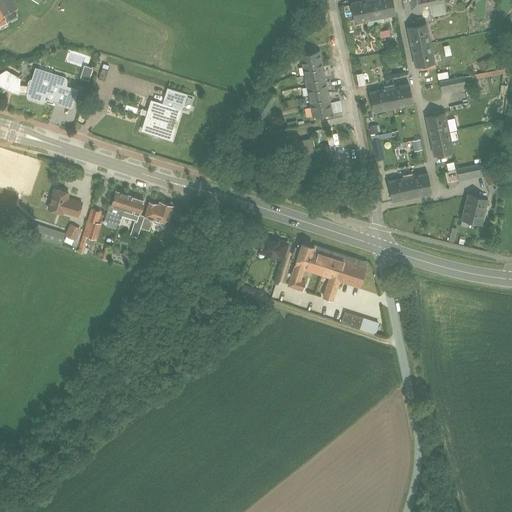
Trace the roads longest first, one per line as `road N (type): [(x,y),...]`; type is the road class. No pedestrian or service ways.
road 1 (unclassified): [(381,247),(417,459),(404,511)]
road 2 (residential): [(376,208),(440,196),(395,0)]
road 3 (residential): [(376,208),(333,0)]
road 4 (secondary): [(381,247),(198,189)]
road 5 (secondary): [(511,280),(381,247)]
road 6 (tertiary): [(198,189),(83,154)]
